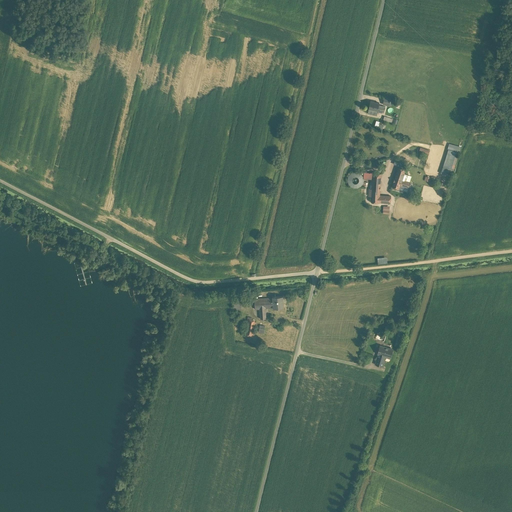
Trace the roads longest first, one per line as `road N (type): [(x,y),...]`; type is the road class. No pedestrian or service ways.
road 1 (unclassified): [(383,0),(257,511)]
road 2 (track): [(511,251),(205,282),(109,237)]
road 3 (track): [(109,237),(0,180)]
